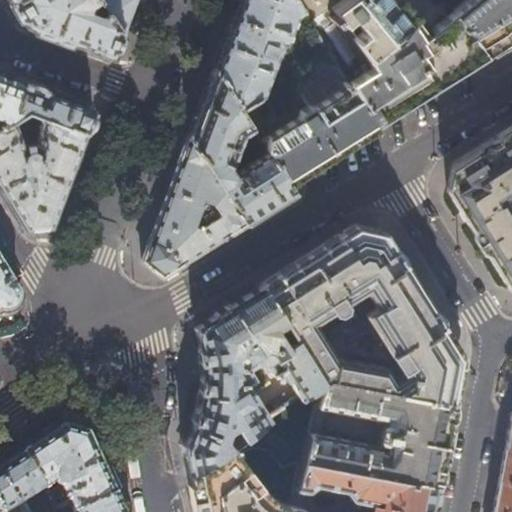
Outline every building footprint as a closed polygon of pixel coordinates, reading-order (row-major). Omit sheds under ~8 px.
[(10,0),(25,23),(110,55),(115,42),(120,28),(101,0),(10,0)] [(101,0),(120,28),(128,6),(130,0),(101,0)] [(294,0),(237,0),(233,12),(212,68),(236,105),(255,93),(258,92),(277,39),(281,41),(292,13),(300,8),(294,0)] [(294,0),(300,8),(309,21),(308,22),(322,44),(374,123),(390,113),(428,89),(455,72),(484,54),(450,11),(424,31),(412,17),(413,17),(398,0),(294,0)] [(511,0),(440,0),(450,11),(484,54),(511,36),(511,0)] [(374,123),(322,44),(307,53),(312,79),(305,84),(296,96),(301,104),(272,123),(255,93),(236,105),(285,179),(324,154),(374,123)] [(285,179),(236,105),(212,68),(196,110),(187,136),(244,222),(269,207),(289,194),(293,192),(285,179)] [(0,122),(17,112),(23,109),(37,114),(82,130),(87,118),(91,106),(0,73),(0,122)] [(63,182),(82,130),(37,114),(34,150),(31,147),(26,147),(22,149),(20,151),(12,123),(20,118),(17,112),(0,122),(0,189),(22,226),(47,224),(63,182)] [(511,124),(480,145),(452,162),(445,191),(475,238),(506,288),(511,289),(511,124)] [(220,237),(244,222),(187,136),(175,166),(141,259),(160,275),(220,237)] [(353,224),(324,242),(260,283),(320,381),(328,376),(452,401),(459,365),(455,346),(418,288),(382,231),(353,224)] [(0,315),(3,315),(8,314),(12,311),(14,307),(16,305),(17,297),(17,295),(15,290),(10,284),(11,284),(0,266),(0,315)] [(198,386),(194,409),(191,421),(186,432),(180,444),(186,472),(227,443),(320,381),(260,283),(225,305),(192,326),(196,343),(198,351),(199,370),(199,383),(198,386)] [(444,442),(452,401),(328,376),(320,381),(301,457),(436,483),(444,442)] [(71,429),(61,426),(47,436),(19,454),(41,488),(49,511),(73,511),(113,494),(98,461),(85,433),(71,429)] [(227,443),(186,472),(190,487),(195,511),(286,511),(289,503),(272,499),(259,491),(227,443)] [(511,511),(511,447),(504,446),(500,465),(494,498),(491,511),(493,511),(511,511)] [(0,466),(0,511),(9,511),(7,510),(35,492),(43,511),(49,511),(41,488),(19,454),(0,466)] [(430,511),(436,483),(301,457),(289,503),(286,511),(430,511)] [(121,511),(113,494),(73,511),(121,511)]
